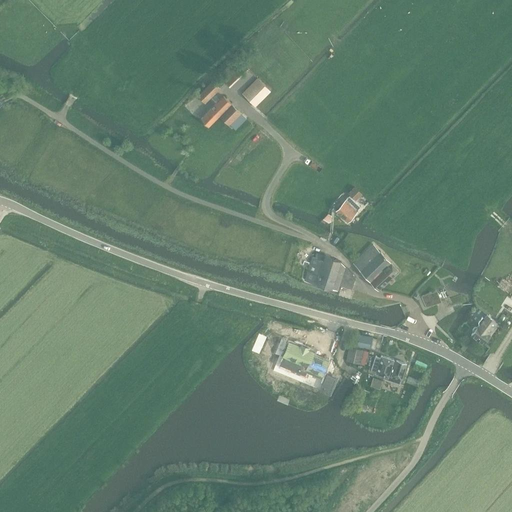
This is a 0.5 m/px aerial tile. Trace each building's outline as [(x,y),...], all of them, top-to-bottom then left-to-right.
[(258,78),(242,94),(255,107),(271,91),(258,78)] [(205,103),(221,88),(214,81),(198,96),(205,103)] [(271,102),(277,96),(273,91),(267,97),(271,102)] [(246,119),(229,101),(229,100),(227,98),(226,98),(224,96),(211,109),(200,120),(208,127),(219,116),(228,125),(230,124),(235,130),(246,119)] [(185,121),(193,113),(186,106),(177,114),(185,121)] [(357,212),(362,207),(355,200),(363,192),(356,185),(348,193),(351,195),(345,200),(336,210),(347,222),(357,212)] [(331,221),(332,215),(328,214),(322,221),(325,223),(326,221),(329,223),(331,221)] [(379,290),(381,288),(399,271),(391,262),(391,263),(380,251),(379,252),(373,245),(353,263),(378,290),(379,290)] [(312,257),(305,280),(332,289),(332,288),(340,291),(342,286),(352,289),(356,278),(341,262),(341,261),(325,256),(323,261),(312,257)] [(421,297),(426,308),(441,302),(436,290),(421,297)] [(473,333),(471,335),(483,344),(496,328),(493,326),(496,322),(487,315),(484,319),(482,317),(478,322),(479,325),(477,328),(475,328),(473,330),(473,332),(473,333)] [(359,335),(357,345),(369,348),(372,338),(359,335)] [(372,338),(370,348),(376,350),(378,339),(372,338)] [(284,358),(281,365),(305,375),(306,372),(321,378),(328,361),(313,355),(314,352),(308,350),(309,348),(301,345),(301,346),(289,342),(283,357),(284,358)] [(365,365),(367,358),(368,352),(349,347),(346,361),(365,365)] [(376,356),(371,370),(376,371),(375,373),(384,376),(388,378),(393,364),(394,360),(381,356),(380,357),(376,356)] [(384,376),(383,379),(392,381),(393,378),(400,381),(406,364),(396,361),(395,365),(393,364),(388,378),(384,376)] [(327,374),(320,389),(330,393),(336,378),(331,376),(327,374)] [(383,380),(373,377),(370,386),(380,389),(383,380)]
